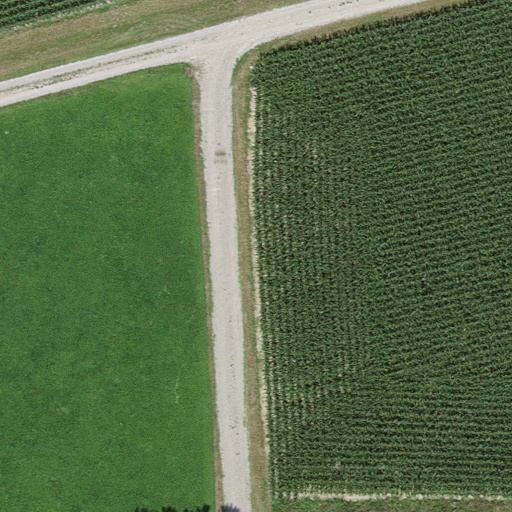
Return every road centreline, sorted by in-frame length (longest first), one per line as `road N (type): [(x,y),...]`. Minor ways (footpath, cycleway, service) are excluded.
road 1 (track): [(209,52),(257,511)]
road 2 (track): [(0,104),(400,0)]
